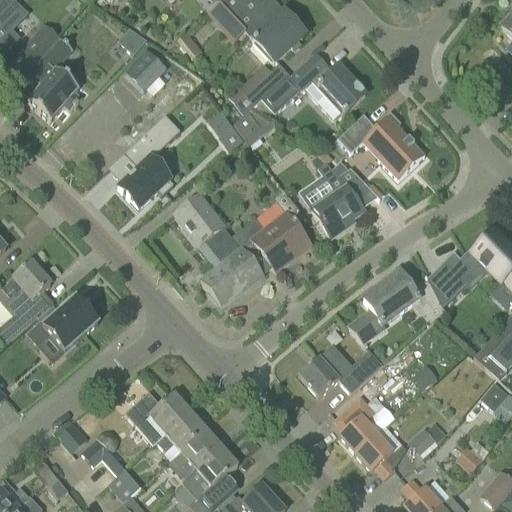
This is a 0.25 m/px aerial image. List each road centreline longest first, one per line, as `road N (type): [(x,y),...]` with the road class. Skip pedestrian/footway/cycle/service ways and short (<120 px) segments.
road 1 (unclassified): [(224,378),(426,228),(511,186)]
road 2 (unclassified): [(171,325),(77,218),(0,150)]
road 3 (residential): [(0,458),(171,325)]
road 4 (unclassified): [(343,511),(224,378)]
road 5 (unclassified): [(511,185),(402,60)]
